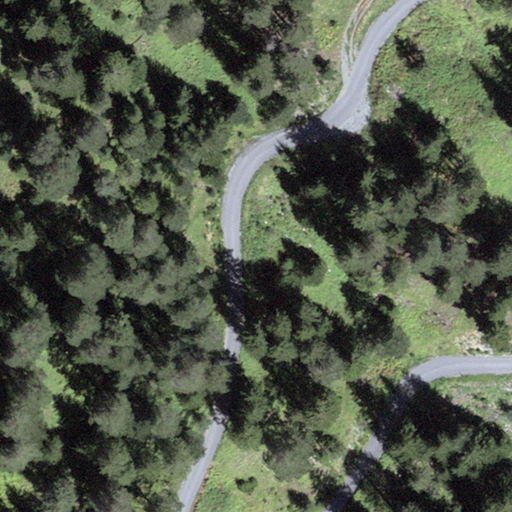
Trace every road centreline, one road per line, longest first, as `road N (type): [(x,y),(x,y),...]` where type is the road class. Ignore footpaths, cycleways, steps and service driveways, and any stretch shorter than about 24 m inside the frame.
road 1 (track): [(408,0),(331,116),(279,136),(246,162),(233,201),(234,361),(216,446),(184,511)]
road 2 (track): [(331,511),(412,380),(447,365),(511,365)]
